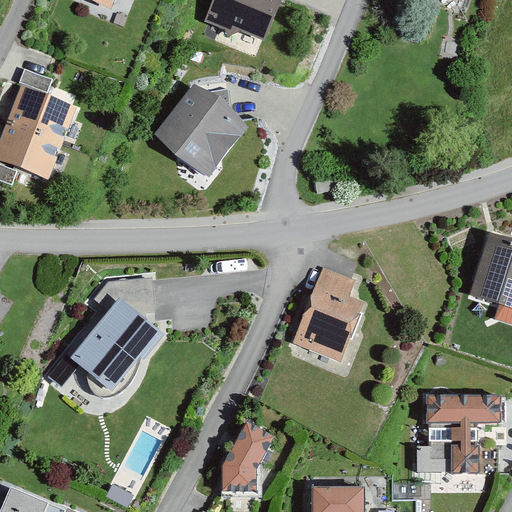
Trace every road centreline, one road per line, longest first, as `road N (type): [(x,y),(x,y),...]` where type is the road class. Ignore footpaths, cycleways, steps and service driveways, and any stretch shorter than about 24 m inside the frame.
road 1 (residential): [(168,511),(277,310),(285,234)]
road 2 (residential): [(0,240),(285,234)]
road 3 (residential): [(285,234),(292,161),(358,0)]
road 4 (residential): [(285,234),(511,179)]
